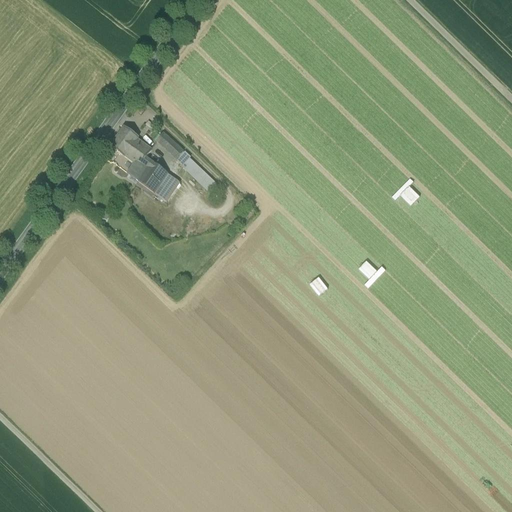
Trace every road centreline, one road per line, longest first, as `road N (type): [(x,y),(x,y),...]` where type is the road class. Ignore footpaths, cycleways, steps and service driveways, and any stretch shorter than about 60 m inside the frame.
road 1 (secondary): [(200,0),(0,275)]
road 2 (track): [(511,99),(411,0)]
road 3 (track): [(0,418),(97,511)]
